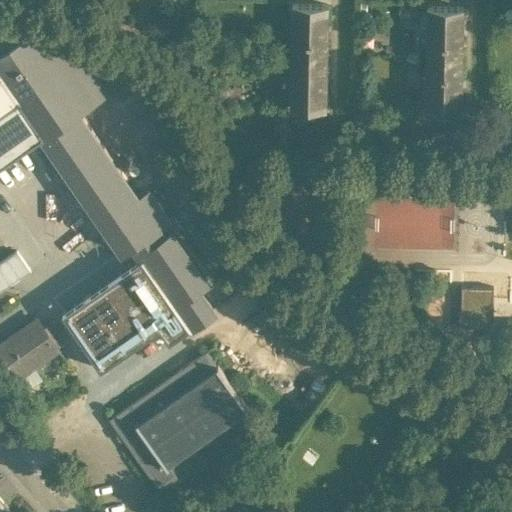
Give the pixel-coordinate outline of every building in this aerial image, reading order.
[(329,6),(295,4),(293,55),(328,56),(329,6)] [(461,8),(428,7),(427,57),(461,58),(461,8)] [(45,21),(0,52),(0,67),(20,96),(0,110),(0,163),(44,132),(46,135),(46,136),(124,248),(126,247),(168,217),(148,188),(138,194),(78,109),(116,82),(90,46),(72,59),(45,21)] [(328,56),(293,55),(291,106),(326,108),(328,56)] [(461,58),(427,57),(426,109),(460,109),(461,58)] [(171,214),(168,217),(126,247),(144,272),(151,267),(181,312),(190,325),(214,308),(198,286),(206,281),(173,233),(181,228),(171,214)] [(0,288),(30,266),(14,245),(0,255),(0,288)] [(115,276),(62,314),(76,333),(97,363),(150,325),(115,276)] [(494,286),(461,285),(460,310),(459,310),(458,326),(493,326),(494,286)] [(181,312),(161,326),(170,339),(190,325),(181,312)] [(76,333),(62,314),(45,326),(59,345),(76,333)] [(39,317),(0,343),(0,349),(18,376),(60,347),(59,345),(45,326),(39,317)] [(207,348),(111,417),(161,486),(178,474),(169,461),(249,404),(219,362),(218,363),(207,348)]
